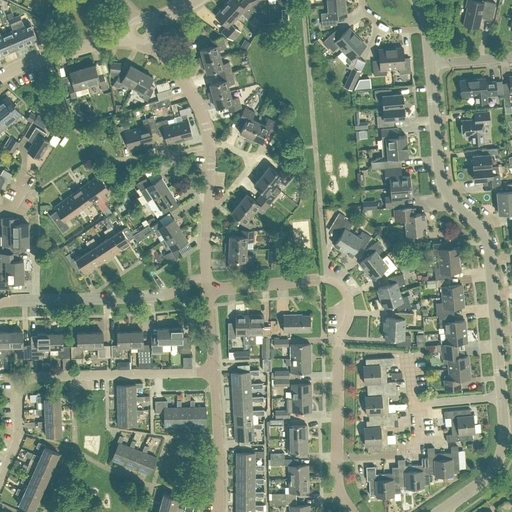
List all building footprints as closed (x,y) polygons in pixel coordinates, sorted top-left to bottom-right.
[(236,0),(229,0),(224,6),(237,18),(242,13),(248,18),(255,10),(248,0),(243,0),(240,3),(236,0)] [(248,0),(255,10),(261,6),(257,2),(260,0),(248,0)] [(470,0),(466,0),(465,6),(467,7),(463,25),(478,28),(481,17),(492,20),(495,3),(484,0),(483,3),(470,0)] [(450,2),(448,19),(457,20),(457,19),(460,20),(462,3),(450,2)] [(345,3),(327,5),(328,12),(321,13),(322,26),(334,24),(334,17),(346,15),(345,3)] [(237,18),(224,6),(215,16),(226,26),(221,32),(232,39),(240,31),(232,24),(237,18)] [(19,14),(13,16),(25,45),(37,40),(30,22),(23,25),(19,14)] [(12,29),(6,32),(14,50),(25,45),(13,16),(8,19),(12,29)] [(42,21),(40,29),(46,31),(48,23),(42,21)] [(327,48),(334,41),(342,50),(357,36),(349,27),(339,37),(334,31),(322,42),(327,48)] [(0,50),(2,55),(14,50),(6,32),(0,34),(0,50)] [(357,36),(342,50),(348,56),(345,58),(345,61),(349,64),(352,60),(351,59),(365,45),(357,36)] [(199,60),(199,62),(221,57),(219,50),(225,48),(223,37),(210,40),(212,46),(200,49),(202,56),(199,57),(200,60),(199,60)] [(246,49),(251,42),(245,39),(240,46),(246,49)] [(403,47),(391,48),(392,68),(398,68),(399,73),(411,72),(409,57),(403,58),(403,47)] [(392,68),(391,48),(379,49),(379,60),(372,60),(374,75),(386,74),(386,69),(392,68)] [(218,70),(219,76),(232,73),(229,62),(222,64),(221,57),(199,62),(200,65),(201,64),(202,67),(204,66),(206,73),(218,70)] [(134,87),(142,72),(130,65),(124,76),(119,73),(120,64),(118,62),(117,63),(111,62),(110,72),(110,75),(116,78),(113,84),(118,87),(122,80),(134,87)] [(95,64),(82,68),(87,85),(100,82),(102,90),(108,89),(103,72),(98,74),(95,64)] [(344,86),(351,89),(360,71),(352,67),(344,86)] [(87,85),(82,68),(70,72),(74,84),(68,86),(71,97),(82,94),(80,88),(87,85)] [(142,72),(134,87),(141,91),(139,96),(147,100),(154,87),(150,84),(153,78),(142,72)] [(208,95),(209,97),(230,91),(228,84),(234,83),(232,73),(219,76),(221,81),(210,84),(211,91),(209,92),(209,94),(208,95)] [(359,79),(354,89),(370,87),(369,78),(359,79)] [(485,82),(485,81),(482,78),(460,80),(461,97),(474,95),(475,103),(487,102),(486,96),(496,95),(495,81),(485,82)] [(157,93),(159,100),(173,95),(171,89),(157,93)] [(382,100),(383,108),(403,106),(402,93),(388,95),(388,89),(374,90),(375,101),(382,100)] [(230,91),(209,97),(209,100),(210,99),(211,102),(213,101),(215,108),(227,105),(228,111),(241,108),(238,97),(232,98),(230,91)] [(7,96),(0,101),(0,106),(5,113),(15,105),(7,96)] [(150,103),(151,109),(157,107),(171,103),(169,98),(169,97),(150,103)] [(15,105),(5,113),(12,122),(22,114),(15,105)] [(403,106),(383,108),(384,115),(377,116),(377,126),(391,125),(391,119),(404,118),(403,106)] [(247,140),(249,141),(258,122),(252,119),(255,112),(245,108),(240,120),(244,122),(240,133),(246,136),(245,138),(247,139),(247,140)] [(461,120),(462,135),(470,135),(471,144),(484,143),(482,124),(489,123),(489,118),(488,111),(474,112),(475,119),(461,120)] [(5,113),(0,116),(0,125),(3,129),(12,122),(5,113)] [(27,119),(31,122),(35,116),(31,113),(27,119)] [(182,121),(175,123),(180,140),(193,137),(187,114),(181,116),(182,121)] [(38,115),(33,121),(43,128),(48,121),(38,115)] [(144,126),(137,128),(141,145),(154,142),(152,133),(158,131),(155,122),(154,117),(142,120),(144,126)] [(355,129),(367,128),(367,121),(359,122),(359,117),(354,118),(355,129)] [(167,119),(155,122),(158,131),(159,136),(165,135),(168,143),(180,140),(175,123),(168,125),(167,119)] [(258,122),(249,141),(251,142),(252,141),(255,142),(256,140),(262,143),(267,132),(273,135),(278,123),(267,119),(265,125),(258,122)] [(56,128),(55,128),(51,125),(47,130),(52,133),(56,128)] [(129,148),(141,145),(137,128),(129,130),(128,125),(123,126),(117,127),(121,141),(127,139),(129,148)] [(28,151),(39,158),(49,143),(50,141),(49,141),(43,137),(46,132),(36,126),(29,137),(34,140),(28,151)] [(381,129),(381,139),(381,148),(407,146),(406,135),(398,136),(397,127),(381,129)] [(50,141),(49,143),(55,146),(60,138),(53,134),(49,141),(50,141)] [(6,149),(13,153),(19,143),(12,138),(6,149)] [(371,169),(384,168),(401,166),(400,157),(408,156),(407,146),(381,148),(382,156),(370,160),(371,169)] [(472,155),(473,168),(491,166),(490,154),(497,153),(497,148),(484,149),(485,154),(482,154),(472,155)] [(260,170),(258,172),(275,186),(280,181),(285,185),(292,176),(282,168),(279,173),(269,165),(265,171),(263,169),(261,171),(260,170)] [(385,179),(389,179),(390,187),(410,185),(409,175),(402,176),(401,166),(384,168),(385,179)] [(491,166),(473,168),(474,180),(482,180),(487,179),(487,185),(500,184),(499,173),(498,173),(498,166),(491,166)] [(0,187),(5,190),(14,175),(4,169),(0,174),(0,187)] [(263,192),(259,196),(269,204),(276,196),(271,192),(275,186),(258,172),(257,174),(258,175),(256,177),(258,179),(254,184),(263,192)] [(99,174),(90,181),(104,202),(108,199),(104,192),(109,188),(99,174)] [(136,183),(144,195),(148,201),(168,188),(162,177),(153,183),(148,176),(136,183)] [(81,187),(91,201),(96,198),(98,201),(96,202),(99,205),(101,204),(104,202),(90,181),(81,187)] [(497,191),(498,202),(511,201),(511,183),(507,184),(507,190),(497,191)] [(410,185),(390,187),(391,196),(384,196),(385,207),(404,206),(403,197),(411,196),(410,185)] [(81,187),(72,193),(78,202),(87,214),(90,211),(86,205),(91,201),(81,187)] [(148,201),(151,207),(157,216),(169,209),(167,205),(176,199),(168,188),(148,201)] [(147,214),(153,213),(144,197),(141,191),(134,192),(127,195),(132,202),(132,207),(123,192),(119,192),(123,198),(123,206),(131,206),(135,213),(135,219),(139,218),(147,214)] [(69,208),(73,214),(78,210),(81,214),(83,217),(87,214),(78,202),(72,193),(63,200),(69,208)] [(237,198),(236,200),(252,214),(257,208),(262,213),(269,204),(259,196),(256,201),(247,193),(242,199),(240,197),(238,199),(237,198)] [(50,215),(62,232),(70,227),(69,227),(73,224),(68,218),(73,214),(69,208),(63,200),(54,206),(57,210),(50,215)] [(252,214),(236,200),(234,202),(235,203),(233,205),(235,207),(231,212),(250,228),(253,224),(248,219),(252,214)] [(362,201),(363,209),(377,208),(376,200),(362,201)] [(511,201),(498,202),(499,213),(511,212),(511,201)] [(106,216),(112,212),(108,207),(103,211),(106,216)] [(412,214),(411,208),(397,209),(393,209),(394,212),(394,220),(405,219),(405,225),(426,223),(425,214),(424,214),(424,212),(415,213),(412,214)] [(336,246),(335,247),(342,251),(353,233),(348,230),(353,223),(344,217),(345,216),(338,212),(330,226),(336,230),(335,231),(340,234),(334,245),(336,246)] [(102,220),(108,228),(112,226),(113,225),(108,216),(102,220)] [(1,218),(2,235),(29,234),(28,223),(14,223),(14,217),(1,218)] [(153,232),(154,231),(161,242),(162,241),(181,229),(174,218),(163,225),(160,220),(150,227),(153,232)] [(426,223),(405,225),(406,235),(400,235),(400,242),(414,240),(413,234),(426,233),(426,232),(427,231),(426,223)] [(108,228),(116,241),(122,249),(131,243),(129,240),(134,236),(127,226),(122,229),(116,232),(112,226),(108,228)] [(109,237),(103,241),(112,255),(122,249),(116,241),(108,228),(104,230),(109,237)] [(162,241),(165,246),(169,252),(164,255),(169,263),(182,254),(177,247),(188,240),(181,229),(162,241)] [(225,245),(225,248),(247,248),(247,241),(254,241),(254,230),(241,230),(241,236),(229,235),(229,243),(226,243),(226,245),(225,245)] [(353,233),(342,251),(350,256),(350,255),(352,256),(358,245),(364,248),(371,236),(362,231),(358,236),(353,233)] [(137,241),(142,239),(137,232),(133,234),(133,235),(137,241)] [(2,235),(2,246),(2,252),(14,252),(14,246),(29,246),(29,234),(2,235)] [(93,237),(89,240),(103,261),(112,255),(103,241),(98,244),(93,237)] [(90,249),(85,253),(94,267),(103,261),(89,240),(86,242),(90,249)] [(360,264),(365,271),(382,258),(378,253),(383,249),(376,241),(366,250),(369,254),(359,262),(361,264),(360,264)] [(439,254),(439,261),(459,259),(458,247),(448,248),(447,242),(432,243),(433,255),(439,254)] [(247,248),(225,248),(225,250),(226,250),(226,253),(228,253),(229,260),(240,260),(240,266),(252,267),(253,256),(247,256),(247,248)] [(85,273),(94,267),(85,253),(80,256),(79,255),(78,254),(71,258),(70,257),(71,257),(68,253),(66,255),(70,261),(75,270),(80,266),(85,273)] [(0,254),(0,271),(6,271),(23,271),(23,260),(19,260),(8,260),(8,254),(0,254)] [(382,258),(365,271),(370,278),(371,277),(373,279),(382,271),(386,275),(397,267),(390,259),(385,263),(382,258)] [(434,267),(435,279),(450,278),(450,272),(460,271),(459,259),(439,261),(440,267),(434,267)] [(0,271),(0,288),(9,288),(9,282),(24,282),(23,271),(6,271),(0,271)] [(377,289),(379,298),(400,291),(398,286),(406,283),(402,273),(387,278),(389,284),(377,287),(378,289),(377,289)] [(441,286),(442,297),(462,295),(461,284),(451,285),(450,278),(435,279),(426,280),(427,287),(441,286)] [(400,291),(379,298),(382,306),(383,306),(384,307),(396,304),(397,309),(410,305),(407,295),(401,297),(400,291)] [(436,315),(438,315),(454,314),(453,307),(463,306),(462,295),(442,297),(443,302),(435,303),(436,315)] [(365,318),(364,309),(354,309),(354,318),(365,318)] [(384,319),(383,328),(404,329),(405,323),(413,323),(414,313),(398,312),(398,318),(385,317),(385,319),(384,319)] [(298,315),(298,313),(283,314),(284,331),(310,330),(310,314),(298,315)] [(236,334),(243,334),(243,343),(250,343),(249,314),(236,314),(236,334)] [(249,314),(250,343),(256,343),(256,334),(264,334),(263,314),(249,314)] [(445,327),(445,332),(466,331),(465,320),(454,320),(454,314),(438,315),(440,328),(445,327)] [(423,325),(430,324),(429,316),(422,317),(423,325)] [(170,328),(170,340),(178,340),(179,352),(190,352),(190,336),(183,336),(183,327),(170,328)] [(170,343),(170,328),(157,328),(158,330),(152,330),(152,353),(163,352),(163,343),(170,343)] [(404,329),(383,328),(383,336),(384,336),(384,338),(397,339),(396,345),(410,345),(411,335),(404,335),(404,329)] [(0,356),(2,356),(2,355),(2,346),(3,346),(10,346),(11,346),(10,331),(0,331),(0,356)] [(23,331),(10,331),(11,346),(17,346),(18,356),(19,356),(24,356),(29,356),(30,356),(29,343),(23,344),(23,331)] [(131,345),(130,331),(117,331),(118,344),(112,344),(112,356),(123,356),(123,346),(131,345)] [(143,331),(130,331),(131,345),(138,345),(138,356),(150,355),(150,344),(143,344),(143,331)] [(437,344),(437,351),(441,350),(441,351),(457,350),(456,343),(467,342),(466,331),(445,332),(446,339),(440,339),(441,343),(437,344)] [(90,346),(90,332),(78,332),(78,345),(71,345),(72,357),(83,357),(83,346),(90,346)] [(103,332),(90,332),(90,346),(98,346),(99,356),(110,356),(110,345),(103,345),(103,332)] [(43,357),(43,348),(47,348),(50,348),(50,333),(37,333),(37,335),(31,335),(31,358),(38,357),(43,357)] [(50,333),(50,348),(58,348),(58,354),(58,357),(62,357),(69,357),(69,345),(63,345),(63,333),(50,333)] [(290,344),(291,358),(310,357),(310,343),(290,344)] [(443,363),(448,362),(449,368),(469,367),(468,356),(457,356),(457,350),(441,351),(442,358),(443,363)] [(285,365),(291,364),(291,372),(311,371),(310,357),(291,358),(285,358),(285,365)] [(362,365),(363,374),(386,373),(385,364),(394,364),(394,357),(365,358),(365,365),(362,365)] [(166,369),(175,368),(175,358),(166,359),(166,369)] [(263,358),(263,370),(271,370),(271,358),(263,358)] [(444,375),(445,386),(445,389),(460,388),(459,379),(470,378),(469,367),(449,368),(449,375),(444,375)] [(232,372),(232,386),(251,385),(251,383),(250,374),(252,374),(252,375),(259,374),(258,369),(250,369),(250,371),(232,372)] [(366,383),(367,389),(395,388),(395,381),(386,381),(386,373),(363,374),(363,383),(366,383)] [(117,384),(118,398),(136,397),(136,396),(136,387),(142,386),(142,382),(135,382),(135,384),(117,384)] [(232,386),(233,399),(252,398),(252,396),(251,387),(253,387),(253,388),(263,388),(262,382),(251,383),(251,385),(232,386)] [(292,391),(292,397),(311,397),(311,383),(291,383),(292,391)] [(364,396),(365,405),(388,403),(387,395),(396,395),(395,388),(367,389),(367,396),(364,396)] [(44,401),(45,408),(45,410),(61,409),(60,396),(45,397),(45,395),(37,396),(37,394),(30,394),(30,401),(44,401)] [(118,398),(118,412),(137,411),(137,409),(136,400),(143,400),(143,396),(136,396),(136,397),(118,398)] [(233,399),(234,413),(252,412),(252,410),(252,401),(253,401),(263,401),(263,396),(252,396),(252,398),(233,399)] [(289,411),(291,411),(292,411),(312,410),(311,397),(292,397),(292,398),(287,398),(287,410),(275,410),(275,417),(290,417),(289,411)] [(164,412),(164,417),(165,426),(179,425),(178,407),(177,407),(167,407),(167,400),(155,400),(156,412),(164,412)] [(177,400),(177,407),(178,407),(179,425),(192,425),(192,406),(191,406),(181,407),(181,400),(177,400)] [(191,400),(191,406),(192,406),(192,425),(206,425),(206,406),(195,406),(195,400),(191,400)] [(368,414),(368,420),(394,419),(397,419),(397,411),(388,412),(388,403),(365,405),(365,414),(368,414)] [(45,413),(45,420),(45,423),(62,422),(61,409),(45,410),(45,408),(38,408),(38,414),(45,413)] [(450,417),(451,425),(474,423),(473,414),(470,414),(470,408),(444,411),(444,417),(450,417)] [(137,413),(143,413),(143,409),(137,409),(137,411),(118,412),(118,425),(137,425),(137,413)] [(234,413),(235,426),(253,425),(253,423),(252,414),(254,414),(254,415),(264,414),(264,409),(252,410),(252,412),(234,413)] [(363,427),(363,436),(387,434),(386,426),(395,426),(394,419),(368,420),(365,420),(366,426),(363,427)] [(45,423),(45,420),(38,421),(38,426),(45,426),(46,435),(62,435),(62,422),(45,423)] [(254,439),(253,427),(255,427),(255,428),(262,428),(262,423),(253,423),(253,425),(235,426),(235,440),(254,439)] [(474,423),(451,425),(452,433),(446,434),(446,441),(473,439),(472,432),(475,432),(474,423)] [(288,425),(288,438),(307,438),(307,424),(288,425)] [(387,434),(363,436),(364,445),(367,445),(367,451),(396,450),(396,442),(387,443),(387,434)] [(112,459),(124,464),(131,447),(130,446),(121,443),(124,436),(120,435),(117,442),(119,442),(112,459)] [(307,438),(288,438),(288,451),(308,451),(307,438)] [(124,464),(137,469),(144,452),(142,451),(133,448),(136,441),(132,440),(130,446),(131,447),(124,464)] [(43,450),(40,456),(39,457),(54,464),(60,452),(45,446),(46,445),(39,441),(36,447),(43,450)] [(144,452),(137,469),(150,474),(157,457),(146,452),(148,446),(145,445),(142,451),(144,452)] [(451,452),(443,452),(444,475),(453,475),(453,472),(459,472),(457,445),(450,446),(451,452)] [(427,447),(427,457),(428,457),(429,474),(435,473),(435,476),(444,475),(443,452),(434,453),(434,447),(427,447)] [(38,461),(35,468),(34,469),(49,476),(54,464),(39,457),(40,456),(33,453),(27,450),(25,455),(31,458),(38,461)] [(236,452),(236,465),(255,465),(255,468),(257,468),(257,469),(264,469),(264,464),(255,464),(255,455),(257,455),(257,456),(264,456),(264,451),(255,451),(255,452),(236,452)] [(421,464),(413,464),(414,487),(423,487),(423,484),(430,483),(429,474),(428,457),(427,457),(421,458),(421,464)] [(398,459),(398,466),(399,485),(400,485),(405,485),(405,488),(414,487),(413,464),(405,465),(404,459),(398,459)] [(289,465),(289,478),(308,478),(308,464),(293,465),(289,465)] [(33,473),(30,479),(29,481),(44,487),(49,476),(34,469),(35,468),(28,465),(26,470),(33,473)] [(236,465),(236,479),(255,479),(255,482),(257,482),(257,483),(264,483),(264,477),(255,477),(255,468),(255,465),(236,465)] [(385,496),(384,473),(375,473),(375,466),(366,466),(367,480),(369,480),(369,494),(376,494),(376,496),(385,496)] [(392,472),(384,473),(385,496),(394,495),(394,493),(400,492),(400,485),(399,485),(398,466),(392,466),(392,472)] [(28,484),(25,491),(24,492),(39,499),(44,487),(29,481),(30,479),(23,476),(21,481),(28,484)] [(308,478),(289,478),(289,491),(309,491),(308,478)] [(236,479),(236,492),(255,492),(255,495),(256,495),(256,496),(263,496),(263,491),(255,491),(255,482),(255,479),(236,479)] [(24,492),(25,491),(18,488),(16,493),(22,496),(19,504),(34,511),(39,499),(24,492)] [(236,492),(236,506),(255,506),(255,509),(257,509),(257,510),(263,510),(263,504),(255,504),(255,495),(255,492),(236,492)] [(164,493),(161,505),(176,509),(176,511),(179,511),(182,511),(184,507),(177,506),(179,497),(170,494),(164,493)]
